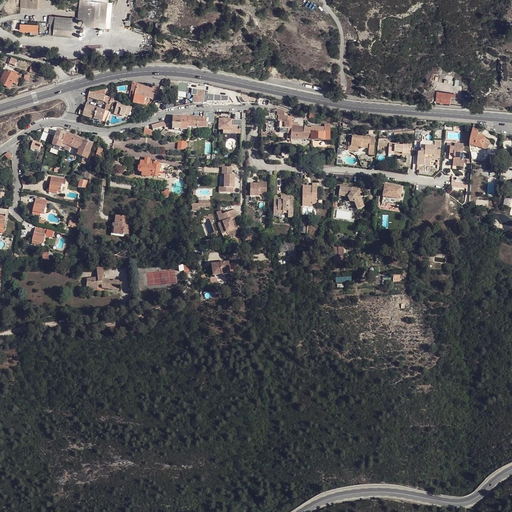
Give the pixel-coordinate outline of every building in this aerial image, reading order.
[(78,0),(77,17),(80,18),(80,25),(109,29),(113,3),(109,2),(109,0),(78,0)] [(79,36),(80,25),(80,18),(77,17),(50,15),(49,22),(50,23),(49,33),(79,36)] [(0,70),(0,71),(4,61),(7,62),(9,56),(0,53),(0,70)] [(6,68),(0,79),(0,81),(9,86),(12,81),(16,84),(20,76),(17,74),(19,72),(15,69),(13,72),(6,68)] [(185,81),(179,80),(178,90),(187,90),(188,82),(185,81)] [(137,84),(136,96),(146,98),(152,99),(154,100),(161,88),(154,87),(153,88),(137,84)] [(205,91),(204,103),(229,101),(229,94),(209,93),(209,90),(205,89),(205,91)] [(84,114),(108,121),(114,105),(115,102),(112,101),(113,98),(109,96),(106,95),(105,95),(99,93),(91,90),(89,96),(111,102),(111,104),(108,103),(106,110),(87,105),(85,110),(84,114)] [(205,91),(197,90),(196,102),(204,103),(205,91)] [(436,100),(450,102),(450,95),(455,96),(455,94),(436,92),(436,100)] [(464,106),(464,97),(455,96),(450,95),(450,102),(449,104),(464,106)] [(136,96),(134,103),(145,105),(146,98),(136,96)] [(132,106),(118,102),(114,114),(119,116),(120,115),(125,116),(126,114),(130,115),(132,106)] [(189,116),(174,116),(174,123),(173,128),(188,128),(189,125),(189,116)] [(206,126),(207,116),(189,116),(189,125),(206,126)] [(291,139),(311,139),(312,128),(293,127),(293,117),(285,116),(282,116),(278,116),(277,128),(287,129),(287,133),(291,134),(291,139)] [(241,119),(219,118),(219,129),(240,130),(241,119)] [(311,139),(324,140),(329,140),(330,124),(324,124),(324,128),(312,127),(312,128),(311,139)] [(470,138),(469,146),(482,148),(485,139),(484,138),(477,137),(478,134),(479,131),(472,129),(470,138)] [(60,130),(54,144),(62,147),(64,142),(67,143),(72,145),(81,149),(79,155),(89,158),(95,143),(89,141),(80,137),(70,133),(60,130)] [(370,138),(351,136),(350,147),(360,147),(360,146),(368,147),(368,151),(373,152),(374,140),(370,139),(370,138)] [(485,139),(482,148),(485,149),(487,142),(490,143),(491,140),(485,139)] [(187,149),(187,140),(177,140),(177,149),(187,149)] [(41,144),(32,141),(30,148),(38,151),(41,144)] [(434,142),(420,141),(419,149),(420,149),(420,152),(417,151),(416,162),(423,163),(424,158),(428,158),(428,159),(437,160),(438,150),(434,150),(434,142)] [(394,143),(388,143),(388,152),(394,152),(394,150),(397,150),(397,152),(402,153),(401,154),(406,154),(406,152),(409,153),(410,145),(406,144),(407,144),(402,143),(402,145),(394,145),(394,143)] [(463,144),(446,143),(445,151),(449,151),(449,153),(453,153),(453,156),(454,157),(452,159),(452,165),(463,166),(464,159),(459,159),(459,152),(462,152),(463,144)] [(96,161),(101,162),(105,149),(100,148),(96,161)] [(145,161),(142,160),(141,164),(139,165),(139,169),(140,171),(143,171),(153,173),(153,175),(154,175),(159,176),(160,162),(151,161),(145,161)] [(233,167),(223,167),(223,174),(226,174),(225,191),(234,192),(234,187),(235,187),(236,174),(233,174),(233,167)] [(63,178),(51,177),(49,190),(57,191),(61,192),(63,178)] [(89,181),(82,179),(79,186),(87,188),(89,181)] [(258,183),(251,183),(251,195),(260,195),(260,193),(267,193),(268,181),(260,181),(260,183),(258,183)] [(317,184),(312,184),(312,186),(312,188),(309,188),(309,186),(303,186),(302,203),(312,204),(312,202),(316,202),(317,184)] [(352,187),(340,186),(338,195),(347,196),(349,202),(354,202),(357,209),(364,206),(360,196),(363,195),(360,187),(352,186),(352,187)] [(401,189),(384,186),(383,197),(400,200),(401,189)] [(289,196),(280,196),(280,198),(280,201),(273,201),(273,216),(278,216),(278,211),(288,211),(288,215),(293,215),(294,200),(289,200),(289,196)] [(47,201),(35,199),(34,204),(35,205),(35,207),(34,207),(33,212),(40,213),(44,214),(47,201)] [(235,209),(225,213),(225,215),(222,216),(226,226),(223,226),(225,231),(228,230),(230,235),(240,231),(237,223),(234,224),(232,217),(238,215),(235,209)] [(222,210),(218,211),(221,221),(219,222),(223,232),(225,231),(223,226),(226,226),(222,216),(225,215),(225,213),(223,213),(222,210)] [(115,216),(115,224),(114,224),(113,224),(112,226),(113,227),(114,227),(113,234),(124,236),(124,234),(129,235),(129,229),(130,230),(132,218),(115,216)] [(68,224),(77,227),(79,219),(70,217),(68,224)] [(46,231),(35,228),(34,234),(35,234),(34,237),(33,237),(32,241),(40,243),(44,244),(46,231)] [(442,242),(429,240),(428,245),(441,248),(442,242)] [(289,256),(297,255),(294,241),(277,244),(278,252),(288,251),(289,256)] [(231,272),(230,261),(220,262),(221,273),(231,272)] [(213,263),(214,274),(221,273),(220,262),(213,263)] [(193,265),(187,266),(187,267),(184,267),(184,274),(189,274),(189,273),(194,272),(193,265)] [(99,282),(88,280),(86,290),(97,292),(99,284),(102,284),(102,288),(118,291),(122,282),(103,279),(106,267),(98,267),(99,282)]
